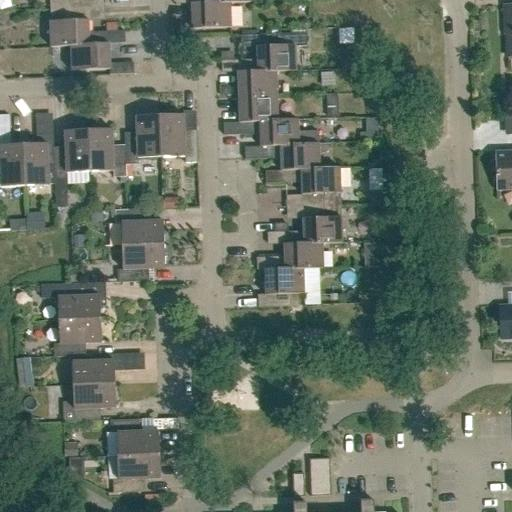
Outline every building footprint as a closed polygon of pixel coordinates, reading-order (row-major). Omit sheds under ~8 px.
[(50,0),(51,10),(83,9),(83,0),(50,0)] [(231,29),(230,5),(230,4),(212,5),(212,0),(195,0),(196,5),(192,5),(193,30),(231,29)] [(88,34),(89,34),(88,21),(84,21),(83,9),(51,10),(51,22),(50,22),(51,49),(71,48),(71,47),(88,47),(88,34)] [(109,33),(89,34),(88,34),(88,47),(71,47),(71,48),(72,72),(110,71),(110,76),(134,75),(133,64),(110,65),(109,45),(105,46),(105,40),(109,40),(109,33)] [(277,73),(296,73),(295,48),(307,48),(307,34),(261,36),(262,48),(257,48),(258,61),(259,73),(277,73)] [(340,57),(340,71),(356,70),(355,56),(340,57)] [(277,97),(277,73),(259,73),(258,61),(242,61),(242,73),(238,73),(239,99),(277,97)] [(224,137),(245,136),(261,135),(260,123),(278,122),(277,97),(239,99),(240,124),(244,124),(245,128),(239,129),(234,124),(224,124),(224,137)] [(23,145),(25,188),(49,187),(48,145),(50,145),(49,115),(36,116),(37,145),(23,145)] [(25,188),(23,145),(10,146),(9,117),(0,116),(0,147),(2,189),(25,188)] [(184,132),(183,116),(160,117),(162,159),(184,158),(185,164),(198,164),(197,132),(184,132)] [(138,160),(162,159),(160,117),(136,118),(137,134),(125,134),(125,146),(126,146),(126,166),(138,166),(138,160)] [(299,147),(299,146),(298,121),(278,122),(260,123),(261,135),(261,148),(266,148),(266,153),(256,153),(256,148),(245,149),(246,161),(282,160),(282,147),(299,147)] [(126,146),(125,146),(113,147),(113,130),(89,131),(91,173),(114,173),(114,179),(127,178),(126,166),(126,146)] [(67,174),(91,173),(89,131),(65,132),(66,149),(53,149),(54,181),(64,180),(67,180),(67,174)] [(320,170),(319,145),(299,146),(299,147),(282,147),(282,160),(282,172),(286,172),(287,184),(303,183),(303,171),(320,170)] [(496,191),(511,190),(511,151),(495,152),(496,191)] [(307,208),(341,207),(341,195),(340,169),(320,170),(303,171),(303,183),(303,196),(307,196),(307,208)] [(65,210),(64,180),(54,181),(55,210),(65,210)] [(171,201),(170,191),(154,192),(154,202),(171,201)] [(305,245),(323,244),(323,245),(343,244),(342,219),(341,219),(341,207),(307,208),(287,209),(287,214),(291,217),(300,217),(304,220),(304,232),(305,232),(305,245)] [(123,247),(165,246),(164,223),(148,224),(147,210),(116,212),(116,224),(122,224),(123,247)] [(104,215),(92,215),(92,223),(104,223),(104,215)] [(324,270),(323,245),(323,244),(305,245),(305,232),(304,232),(288,233),(289,246),(285,246),(285,258),(286,258),(286,271),(304,270),(324,270)] [(165,246),(123,247),(123,272),(117,272),(118,284),(150,283),(149,271),(165,271),(165,246)] [(381,246),(365,247),(366,258),(381,258),(381,246)] [(304,295),(304,270),(286,271),(286,258),(285,258),(265,259),(266,295),(258,296),(259,308),(291,307),(290,295),(304,295)] [(59,322),(102,321),(101,297),(84,298),(84,285),(67,286),(52,286),(41,287),(42,300),(58,299),(59,322)] [(502,341),(511,340),(511,306),(501,307),(502,341)] [(102,321),(59,322),(60,346),(54,346),(55,358),(86,357),(86,346),(102,345),(102,321)] [(22,349),(8,350),(10,379),(23,379),(22,349)] [(73,387),(116,385),(115,372),(145,371),(145,359),(114,360),(114,362),(72,363),(73,387)] [(116,385),(73,387),(73,403),(63,403),(63,423),(101,422),(101,410),(117,409),(116,385)] [(118,458),(161,456),(160,432),(143,432),(143,420),(111,422),(112,434),(117,434),(118,458)] [(161,456),(118,458),(119,480),(114,481),(114,495),(146,494),(145,480),(161,479),(161,456)] [(310,498),(331,497),(330,460),(309,460),(310,498)] [(293,498),(304,498),(303,475),(292,475),(293,498)] [(361,511),(373,511),(373,502),(361,502),(361,511)]
